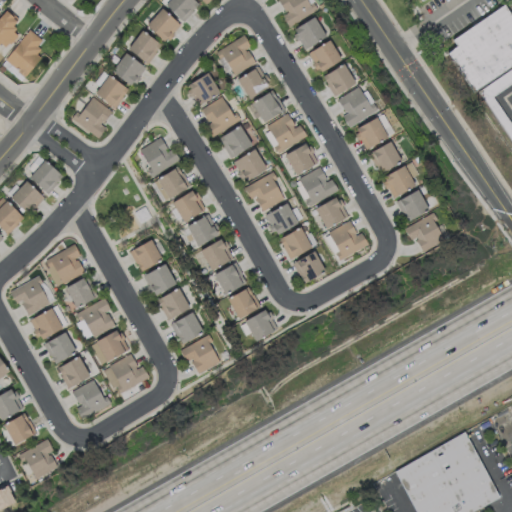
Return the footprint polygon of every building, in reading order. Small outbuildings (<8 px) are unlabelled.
[(182,20),(197,4),(193,0),(164,0),(162,2),(182,20)] [(310,0),(277,0),(283,13),(281,14),(286,24),(316,10),(310,0)] [(450,37),(455,46),(446,51),(469,90),(511,64),(511,16),(504,4),(450,37)] [(179,25),(160,7),(145,24),(164,41),(179,25)] [(17,19),(7,8),(0,14),(0,46),(2,49),(18,33),(10,25),(17,19)] [(325,35),(313,16),(290,29),(302,49),(325,35)] [(42,41),(28,29),(3,59),(24,76),(39,57),(33,52),(42,41)] [(147,62),(160,44),(139,30),(126,49),(147,62)] [(216,49),(229,75),(253,62),(246,47),(249,46),(243,35),(216,49)] [(306,52),(316,71),(339,59),(328,39),(306,52)] [(144,67),(123,52),(110,71),(131,85),(144,67)] [(321,75),(332,95),(354,84),(343,63),(321,75)] [(269,86),(258,65),(236,77),(246,97),(269,86)] [(194,104),(217,94),(208,72),(185,83),(194,104)] [(116,106),(126,85),(103,75),(94,95),(116,106)] [(360,84),(335,98),(344,113),(341,115),(348,127),(376,110),(360,84)] [(262,122),(283,109),(271,89),(250,101),(262,122)] [(236,121),(222,95),(199,108),(208,123),(205,125),(211,135),(236,121)] [(70,117),(96,138),(105,126),(101,124),(110,111),(91,96),(78,112),(76,110),(70,117)] [(277,152),(305,135),(299,123),(294,126),(286,112),(261,127),(277,152)] [(352,127),(362,148),(392,133),(382,113),(352,127)] [(229,157),(250,144),(238,124),(217,137),(229,157)] [(151,175),(178,159),(171,148),(167,150),(159,136),(137,149),(151,175)] [(399,161),(389,140),(367,152),(378,173),(399,161)] [(292,173),(316,164),(307,142),(283,152),(292,173)] [(264,170),(255,149),(231,159),(240,180),(264,170)] [(27,177),(47,193),(61,175),(42,159),(27,177)] [(416,174),(410,161),(380,176),(390,197),(414,185),(410,177),(416,174)] [(187,188),(179,166),(156,175),(164,197),(187,188)] [(306,205),(337,191),(331,178),(325,180),(319,166),(296,177),(301,188),(299,188),(306,205)] [(242,186),(249,199),(253,196),(261,210),(283,198),(269,172),(242,186)] [(26,214),(42,198),(25,180),(8,195),(26,214)] [(203,210),(194,189),(171,199),(180,220),(203,210)] [(395,198),(403,220),(426,211),(418,189),(395,198)] [(22,218),(3,197),(0,199),(0,227),(5,233),(22,218)] [(322,227),(345,218),(337,197),(314,206),(322,227)] [(263,213),(271,234),(295,224),(287,203),(263,213)] [(195,246),(217,234),(206,213),(184,225),(195,246)] [(402,226),(408,239),(414,237),(419,250),(443,241),(432,214),(402,226)] [(355,234),(349,220),(324,231),(337,259),(367,245),(360,232),(355,234)] [(277,236),(286,258),(309,248),(300,227),(277,236)] [(209,269),(231,258),(221,237),(198,248),(209,269)] [(138,270),(160,260),(150,239),(128,250),(138,270)] [(53,285),(81,274),(71,247),(43,258),(53,285)] [(323,271),(313,251),(291,261),(301,281),(323,271)] [(212,272),(222,293),(244,283),(235,262),(212,272)] [(149,294),(173,285),(165,263),(141,273),(149,294)] [(52,301),(38,274),(8,290),(14,303),(19,301),(26,314),(52,301)] [(74,307),(95,297),(85,276),(64,286),(74,307)] [(258,308),(249,286),(226,296),(235,317),(258,308)] [(155,297),(165,319),(188,308),(178,287),(155,297)] [(112,327),(106,310),(108,309),(104,298),(74,310),(77,321),(76,321),(82,338),(112,327)] [(27,317),(36,338),(65,326),(57,305),(27,317)] [(276,328),(266,308),(243,320),(253,340),(276,328)] [(180,343),(201,332),(190,311),(169,323),(180,343)] [(126,350),(117,329),(95,339),(104,360),(126,350)] [(42,342),(52,363),(74,352),(64,331),(42,342)] [(196,373),(218,362),(209,343),(211,342),(208,334),(178,348),(184,361),(189,358),(196,373)] [(115,394),(147,378),(140,365),(136,367),(129,354),(102,367),(115,394)] [(66,387),(88,376),(78,355),(55,366),(66,387)] [(0,375),(8,370),(0,360),(0,375)] [(106,406),(95,379),(70,389),(77,406),(74,407),(79,418),(106,406)] [(0,417),(21,410),(14,389),(0,394),(0,417)] [(34,432),(23,412),(1,424),(12,444),(34,432)] [(414,511),(470,511),(498,498),(465,432),(393,467),(414,511)] [(51,450),(46,439),(17,452),(29,479),(55,467),(48,451),(51,450)] [(0,508),(14,501),(5,484),(0,487),(0,508)]
